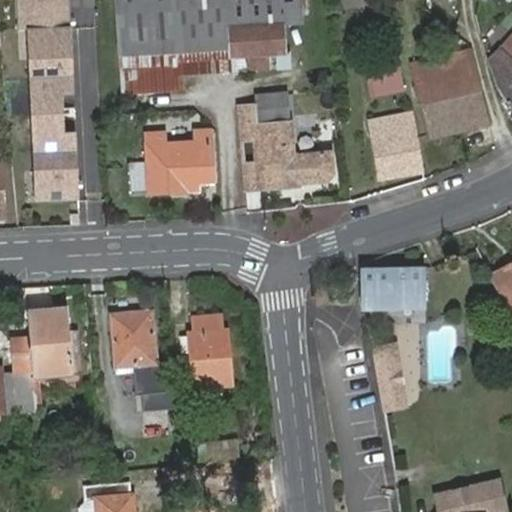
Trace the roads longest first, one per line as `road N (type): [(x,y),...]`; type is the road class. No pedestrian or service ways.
road 1 (residential): [(0,259),(227,250),(280,274)]
road 2 (residential): [(280,274),(328,246),(511,186)]
road 3 (residential): [(305,511),(280,274)]
